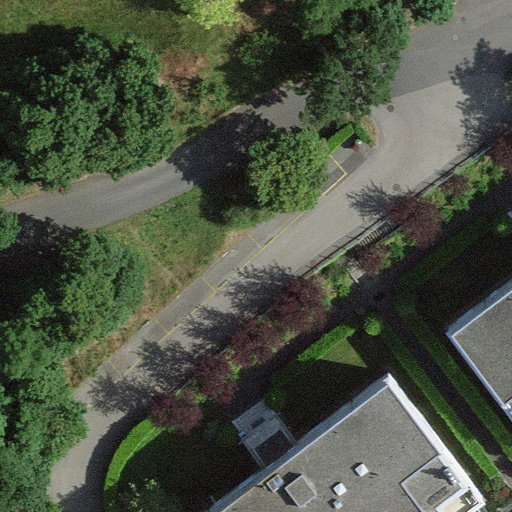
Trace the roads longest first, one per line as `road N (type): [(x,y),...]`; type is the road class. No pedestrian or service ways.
road 1 (residential): [(511,42),(404,157),(82,458),(84,511)]
road 2 (residential): [(0,231),(511,11)]
